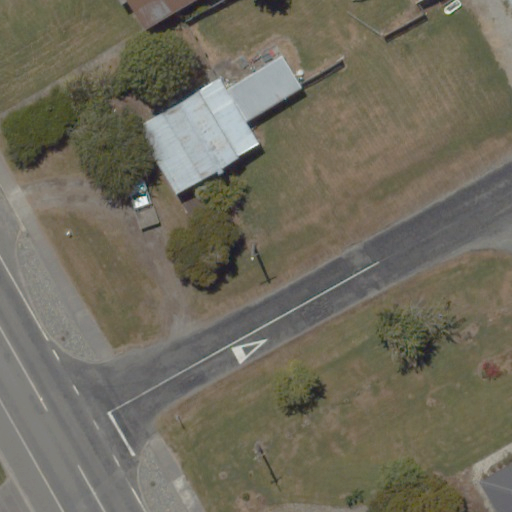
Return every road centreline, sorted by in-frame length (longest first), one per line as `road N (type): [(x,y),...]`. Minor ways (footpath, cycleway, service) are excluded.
road 1 (residential): [(511,187),(64,439)]
road 2 (primary): [(64,439),(0,325)]
